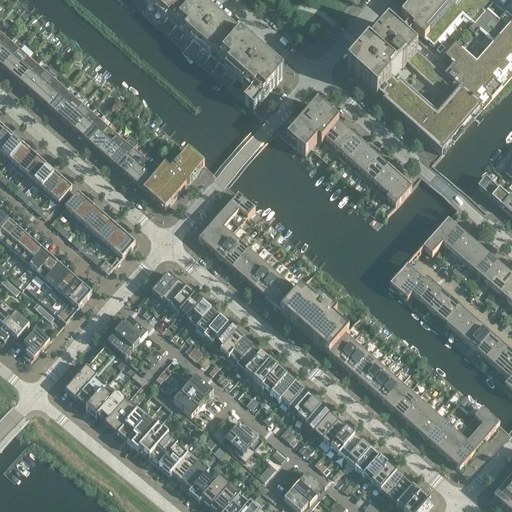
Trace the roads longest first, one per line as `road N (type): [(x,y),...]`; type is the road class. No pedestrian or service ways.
road 1 (residential): [(167,245),(460,503)]
road 2 (residential): [(511,249),(314,75)]
road 3 (residential): [(167,245),(314,75)]
road 4 (residential): [(0,98),(167,245)]
road 5 (residential): [(171,511),(34,397)]
road 6 (residential): [(120,299),(0,194)]
road 7 (residential): [(34,397),(116,303)]
